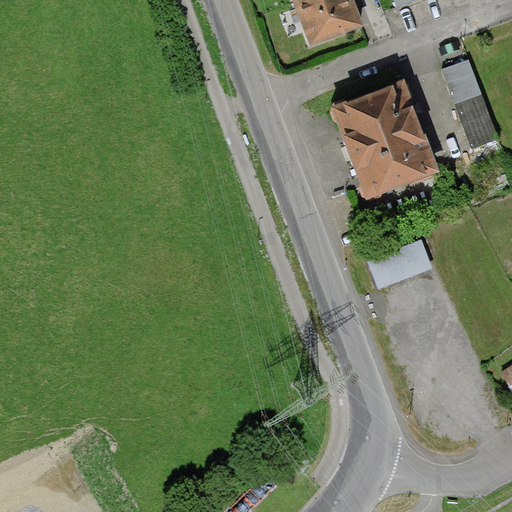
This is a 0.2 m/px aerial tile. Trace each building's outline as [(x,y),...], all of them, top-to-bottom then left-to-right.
[(351,0),(287,0),(308,52),(365,32),(351,0)] [(390,0),(394,8),(417,0),(390,0)] [(468,55),(430,71),(469,157),(506,141),(468,55)] [(402,80),(325,106),(364,206),(436,179),(402,80)] [(430,268),(420,241),(370,260),(381,288),(430,268)]
